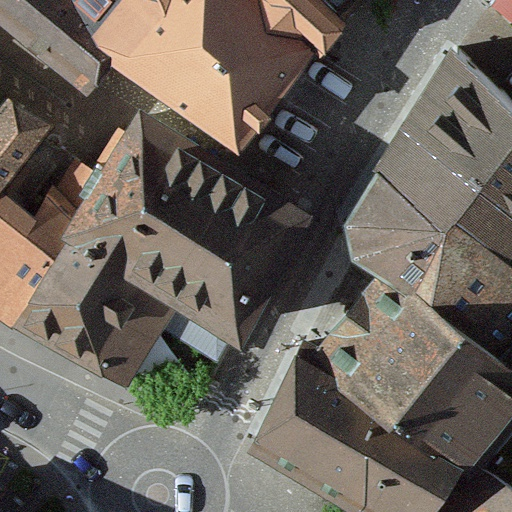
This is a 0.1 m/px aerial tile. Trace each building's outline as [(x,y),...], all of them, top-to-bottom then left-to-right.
[(0,0),(0,25),(86,95),(110,68),(237,156),(263,125),(300,82),(353,20),(328,0),(0,0)] [(511,97),(443,45),(365,172),(426,216),(511,274),(511,114),(509,112),(511,108),(511,97)] [(0,91),(0,169),(28,132),(38,120),(0,91)] [(44,225),(3,305),(26,318),(27,311),(128,374),(164,313),(221,347),(298,209),(163,126),(130,175),(89,155),(44,225)] [(341,252),(356,264),(489,356),(511,331),(511,274),(426,216),(365,172),(334,215),(341,252)] [(0,303),(3,305),(44,225),(0,184),(0,303)] [(356,264),(284,359),(455,461),(467,467),(511,404),(511,371),(489,356),(356,264)] [(511,371),(511,331),(489,356),(511,371)] [(284,359),(253,433),(380,504),(388,511),(416,511),(455,461),(284,359)] [(511,404),(467,467),(511,495),(511,404)] [(511,511),(511,495),(455,461),(416,511),(511,511)]
